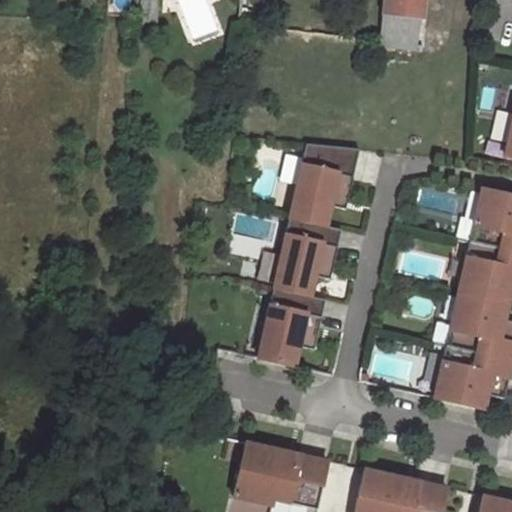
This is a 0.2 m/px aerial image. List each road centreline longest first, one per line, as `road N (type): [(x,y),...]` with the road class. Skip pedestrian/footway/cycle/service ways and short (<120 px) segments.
road 1 (residential): [(340,406),(389,169)]
road 2 (residential): [(340,406),(511,443)]
